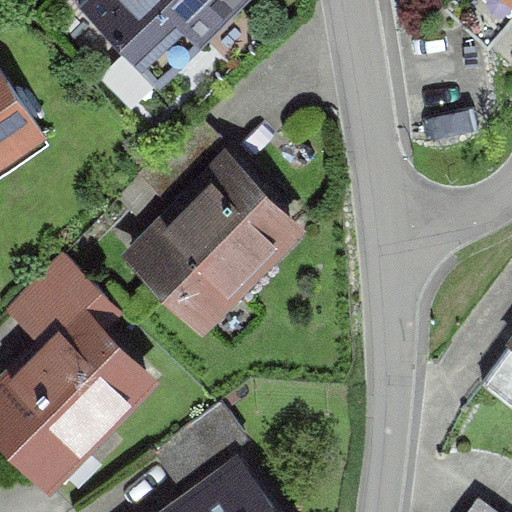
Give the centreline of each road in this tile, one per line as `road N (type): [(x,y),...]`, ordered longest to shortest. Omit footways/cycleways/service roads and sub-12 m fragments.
road 1 (residential): [(380,511),(396,340),(388,233)]
road 2 (residential): [(388,233),(353,0)]
road 3 (residential): [(511,191),(459,219),(388,233)]
